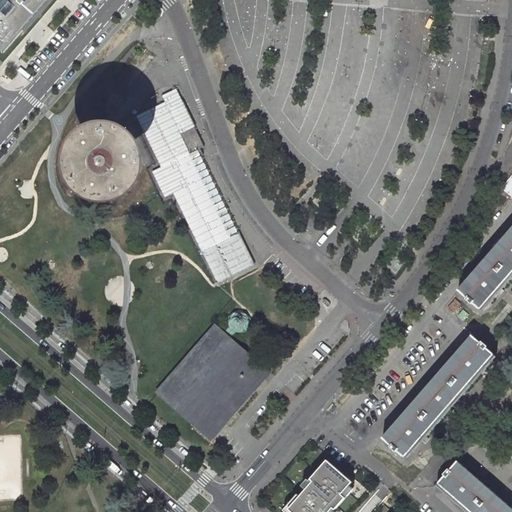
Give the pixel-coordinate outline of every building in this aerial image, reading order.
[(0,0),(0,48),(3,52),(47,0),(0,0)] [(165,198),(173,194),(218,283),(255,265),(197,149),(204,147),(176,89),(162,96),(165,101),(136,116),(161,167),(152,171),(165,198)] [(109,174),(113,172),(115,170),(118,166),(120,162),(120,159),(119,154),(117,150),(113,146),(109,144),(107,144),(104,144),(99,144),(95,147),(92,151),(90,155),(89,160),(90,162),(91,167),(95,171),(97,172),(101,174),(106,174),(109,174)] [(511,198),(511,174),(503,185),(500,188),(511,198)] [(511,235),(462,294),(487,315),(502,298),(511,285),(511,235)] [(216,324),(157,393),(199,428),(214,411),(224,419),(267,369),(232,338),(237,332),(241,333),(244,332),(247,331),(248,327),(252,318),(242,308),(234,312),(229,316),(228,319),(230,327),(225,332),(217,325),(216,324)] [(496,359),(472,339),(385,441),(408,460),(496,359)] [(209,437),(224,419),(214,411),(199,428),(209,437)] [(353,482),(327,460),(311,479),(313,482),(300,497),(298,494),(284,510),(285,511),(329,511),(333,508),(335,510),(336,508),(350,493),(346,490),(353,482)] [(476,480),(459,465),(439,488),(466,511),(511,511),(510,510),(476,480)]
